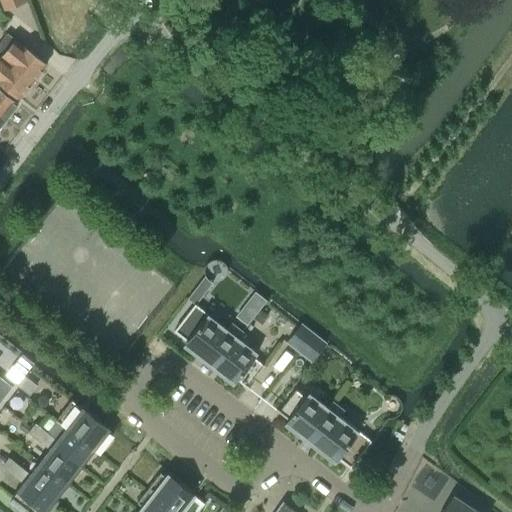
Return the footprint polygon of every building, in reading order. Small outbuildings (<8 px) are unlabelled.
[(7,34),(0,42),(0,53),(2,55),(33,80),(46,64),(7,34)] [(2,55),(0,56),(0,82),(19,98),(33,80),(2,55)] [(0,116),(4,120),(17,104),(0,89),(0,116)] [(204,276),(187,298),(194,303),(195,304),(212,282),(211,281),(209,280),(208,279),(207,278),(205,277),(204,276)] [(255,291),(236,315),(248,324),(267,300),(255,291)] [(238,337),(238,338),(243,331),(231,322),(226,328),(194,303),(174,330),(217,364),(238,337)] [(261,310),(254,318),(261,323),(267,315),(261,310)] [(298,352),(306,342),(314,333),(300,322),(285,342),(298,352)] [(310,362),(326,342),(314,333),(306,342),(298,352),(310,362)] [(247,386),(260,369),(263,364),(254,357),(257,352),(238,338),(218,364),(223,369),(220,373),(233,384),(236,379),(248,388),(249,387),(247,386)] [(17,384),(24,376),(12,367),(6,375),(17,384)] [(24,376),(17,384),(29,394),(36,385),(24,376)] [(295,389),(278,410),(276,408),(275,409),(287,419),(284,423),(297,433),(300,429),(307,434),(328,407),(327,406),(308,392),(304,396),(295,389)] [(328,407),(307,434),(350,467),(371,441),(339,416),(344,410),(332,400),(327,406),(328,407)] [(70,401),(55,420),(65,428),(65,427),(93,450),(98,453),(112,435),(95,421),(97,418),(86,409),(84,412),(70,401)] [(24,422),(19,428),(27,434),(28,432),(31,428),(24,422)] [(40,434),(43,430),(34,424),(31,428),(28,432),(41,442),(44,438),(40,434)] [(44,438),(41,442),(49,448),(52,444),(81,466),(93,450),(65,427),(65,428),(55,440),(43,430),(40,434),(44,438)] [(39,461),(67,483),(81,466),(52,444),(49,448),(39,461)] [(13,468),(16,464),(8,458),(2,466),(14,476),(18,472),(13,468)] [(67,483),(39,461),(29,474),(16,464),(13,468),(18,472),(14,476),(23,482),(26,478),(54,500),(67,483)] [(177,485),(160,472),(146,490),(174,511),(194,511),(196,509),(184,500),(191,490),(180,482),(177,485)] [(26,478),(23,482),(12,496),(13,497),(9,502),(22,511),(26,507),(33,511),(44,511),(54,500),(26,478)] [(174,511),(146,490),(133,507),(138,510),(140,511),(174,511)] [(441,511),(477,511),(452,495),(441,511)] [(298,511),(282,501),(274,511),(298,511)]
